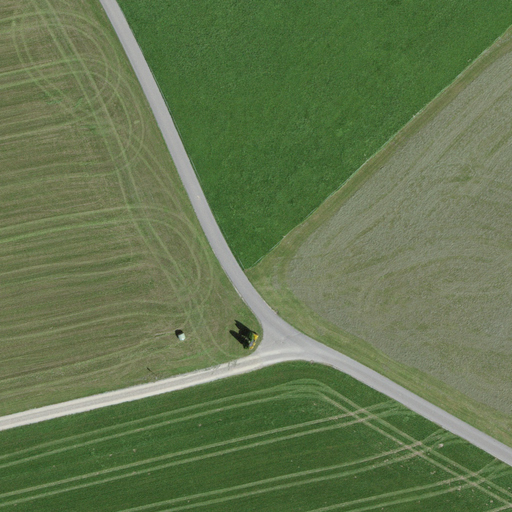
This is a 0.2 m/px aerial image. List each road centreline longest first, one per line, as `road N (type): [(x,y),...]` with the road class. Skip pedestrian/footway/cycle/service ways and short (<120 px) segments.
road 1 (residential): [(511,457),(287,340),(226,261),(107,0)]
road 2 (track): [(287,340),(220,374),(0,426)]
